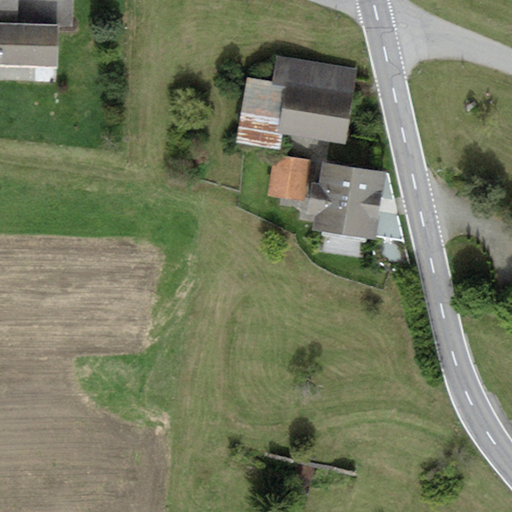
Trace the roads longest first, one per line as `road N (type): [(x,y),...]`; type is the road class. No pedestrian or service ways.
road 1 (primary): [(376,14),(441,316),(472,409),(511,465)]
road 2 (unclassified): [(511,66),(376,14)]
